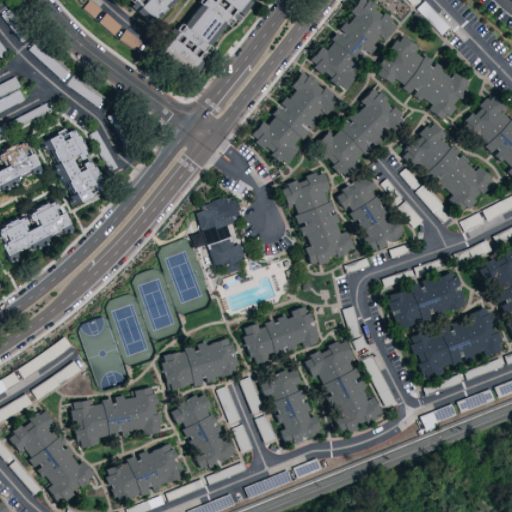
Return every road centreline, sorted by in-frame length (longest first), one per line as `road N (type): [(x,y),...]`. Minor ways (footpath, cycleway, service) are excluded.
road 1 (secondary): [(190,129),(68,270),(0,322)]
road 2 (residential): [(38,0),(71,38),(209,143)]
road 3 (secondary): [(209,143),(325,0)]
road 4 (secondary): [(94,276),(209,143)]
